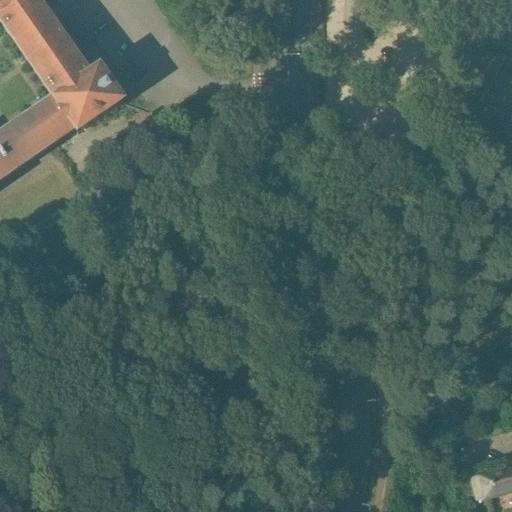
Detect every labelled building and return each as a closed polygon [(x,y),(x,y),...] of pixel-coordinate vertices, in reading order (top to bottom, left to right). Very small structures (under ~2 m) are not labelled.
[(0,0),(0,186),(77,133),(79,137),(125,105),(102,71),(91,78),(39,2),(42,0),(0,0)] [(511,6),(497,18),(510,35),(511,33),(511,6)] [(489,90),(500,72),(507,58),(476,40),(458,73),(489,90)] [(511,78),(500,72),(489,90),(481,104),(491,110),(511,121),(511,120),(511,78)] [(511,470),(473,480),(479,502),(511,494),(511,470)]
